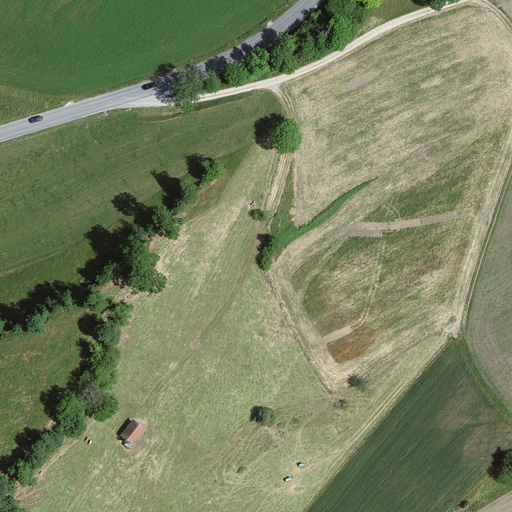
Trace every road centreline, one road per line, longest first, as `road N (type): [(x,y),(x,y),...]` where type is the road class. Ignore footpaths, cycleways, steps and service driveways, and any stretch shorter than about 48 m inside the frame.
road 1 (track): [(145,395),(233,292),(268,218),(292,136),(283,100),(264,87)]
road 2 (tertiary): [(0,137),(266,42),(315,0)]
road 3 (track): [(511,423),(482,387),(461,342),(465,306),(511,168)]
road 4 (track): [(264,87),(463,0)]
road 5 (track): [(108,104),(186,104),(264,87)]
